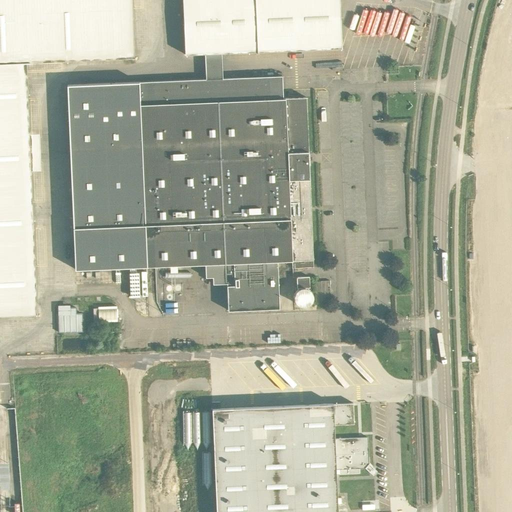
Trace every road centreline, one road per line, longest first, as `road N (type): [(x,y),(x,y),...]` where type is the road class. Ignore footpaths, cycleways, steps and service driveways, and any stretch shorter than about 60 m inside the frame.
road 1 (tertiary): [(449,511),(441,167),(469,0)]
road 2 (unknown): [(499,381),(498,298),(511,200)]
road 3 (unknown): [(502,511),(499,381)]
